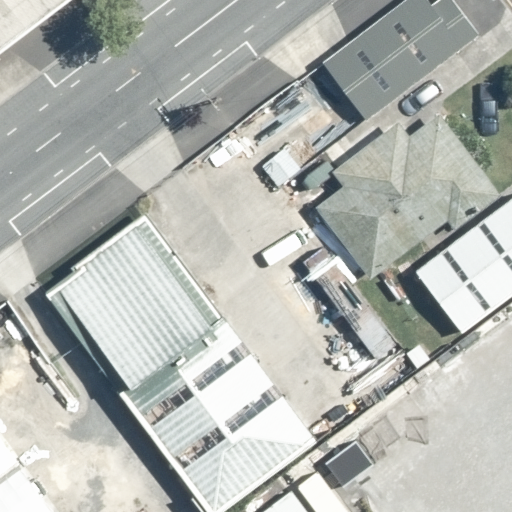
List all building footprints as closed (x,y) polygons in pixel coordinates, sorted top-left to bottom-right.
[(0,0),(0,22),(30,0),(0,0)] [(447,22),(430,0),(367,0),(298,52),(337,104),(447,22)] [(449,159),(399,92),(277,183),(326,250),(449,159)] [(511,250),(511,212),(484,175),(382,252),(427,313),(511,250)] [(271,428),(99,197),(5,267),(177,497),(271,428)] [(307,511),(290,489),(259,511),(307,511)]
